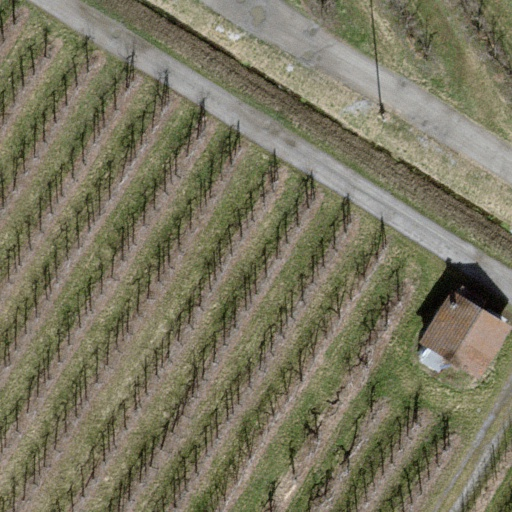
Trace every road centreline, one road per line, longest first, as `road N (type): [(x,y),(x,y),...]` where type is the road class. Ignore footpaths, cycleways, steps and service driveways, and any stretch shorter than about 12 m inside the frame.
road 1 (track): [(38,0),(511,297)]
road 2 (track): [(225,0),(511,175)]
